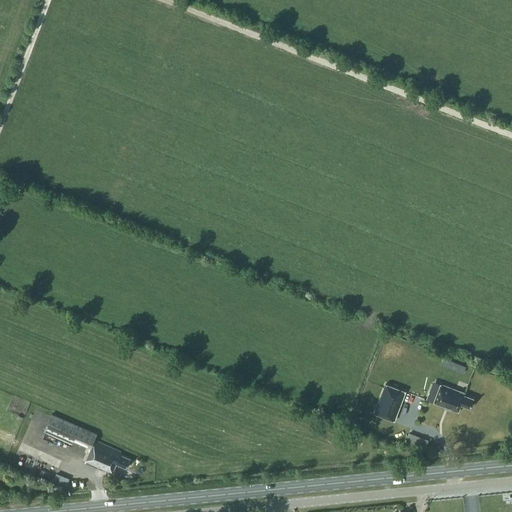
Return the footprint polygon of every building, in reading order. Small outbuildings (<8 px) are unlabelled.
[(445,357),(442,365),(465,371),(468,364),(445,357)] [(406,391),(385,383),(374,413),(395,421),(406,391)] [(470,407),(473,398),(464,394),(465,392),(441,383),(433,402),(457,411),(460,403),(470,407)] [(96,432),(52,413),(44,430),(71,442),(73,438),(92,446),(85,462),(105,471),(106,470),(112,473),(116,463),(127,467),(131,458),(120,454),(121,451),(93,439),(96,432)] [(427,449),(430,436),(410,432),(407,445),(427,449)] [(54,483),(67,487),(71,476),(58,472),(54,483)]
